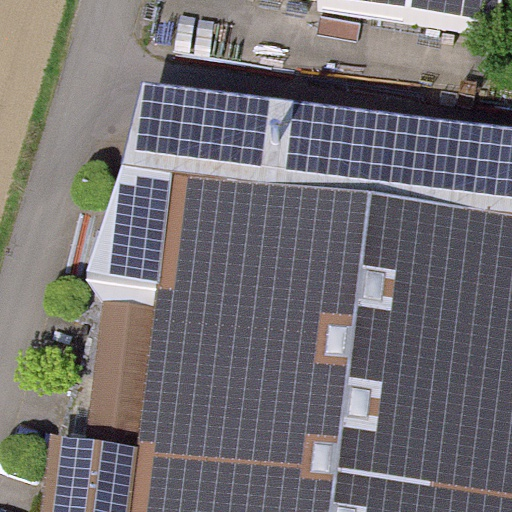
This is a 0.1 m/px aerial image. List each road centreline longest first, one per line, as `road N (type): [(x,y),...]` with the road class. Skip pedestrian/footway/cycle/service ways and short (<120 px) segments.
road 1 (residential): [(82,109),(511,160)]
road 2 (unclassified): [(0,392),(82,109)]
